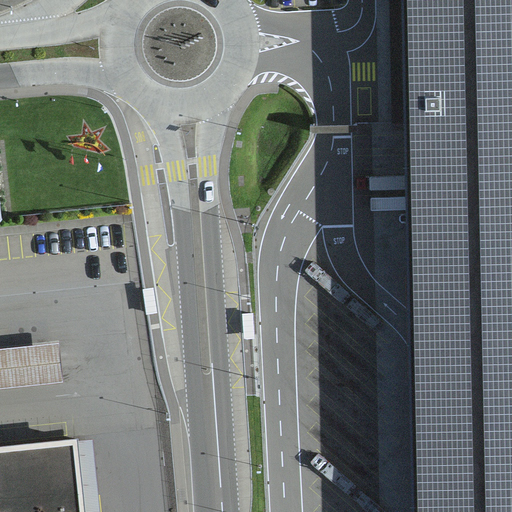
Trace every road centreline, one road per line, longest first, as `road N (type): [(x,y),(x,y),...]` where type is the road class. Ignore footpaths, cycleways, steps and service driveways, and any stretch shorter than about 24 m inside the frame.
road 1 (primary): [(190,103),(220,511)]
road 2 (unknown): [(437,511),(426,346),(417,326),(352,267),(315,180)]
road 3 (primary): [(190,103),(217,91),(240,54),(237,23),(222,0)]
